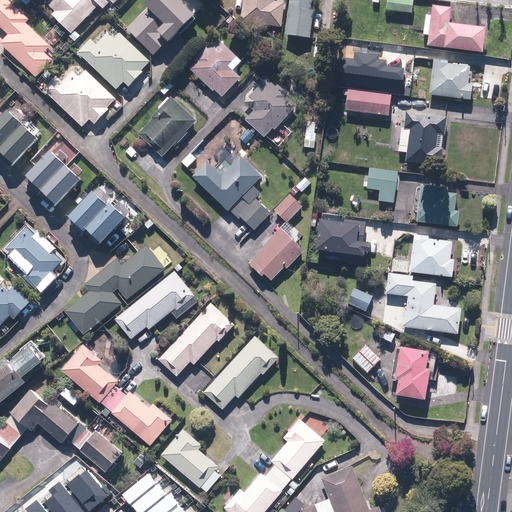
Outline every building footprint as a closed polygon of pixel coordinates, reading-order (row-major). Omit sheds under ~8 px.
[(0,0),(0,17),(13,5),(8,0),(0,0)] [(103,8),(110,0),(53,0),(49,5),(55,11),(52,14),(70,32),(98,4),(103,8)] [(151,0),(147,4),(150,7),(128,28),(154,55),(170,40),(172,42),(198,16),(196,14),(205,5),(199,0),(151,0)] [(275,0),(244,0),(242,23),(283,27),(286,3),(281,3),(275,2),(275,0)] [(313,0),(290,0),(286,34),(311,38),(315,11),(312,10),(313,0)] [(412,0),(387,0),(386,9),(412,12),(412,0)] [(0,26),(2,29),(7,33),(0,40),(0,43),(34,77),(57,55),(26,24),(29,21),(13,5),(0,17),(0,26)] [(453,8),(435,5),(430,46),(485,52),(488,27),(451,23),(453,8)] [(152,62),(122,34),(116,40),(108,33),(98,44),(92,39),(79,53),(123,94),(152,62)] [(326,38),(316,38),(315,57),(325,57),(326,38)] [(243,60),(220,39),(192,69),(214,90),(216,88),(224,95),(242,76),(234,69),(243,60)] [(403,81),(404,68),(386,65),(387,60),(378,59),(379,55),(355,52),(354,59),(343,58),(341,73),(403,81)] [(470,66),(434,60),(429,93),(471,99),(473,83),(468,83),(470,66)] [(117,99),(80,65),(64,83),(57,76),(45,90),(89,130),(117,99)] [(298,104),(267,78),(246,103),(255,110),(247,120),(269,138),(298,104)] [(175,85),(168,79),(160,89),(167,95),(175,85)] [(392,95),(348,89),(345,110),(389,116),(392,95)] [(198,120),(172,96),(137,133),(164,157),(198,120)] [(41,139),(11,111),(0,122),(0,147),(17,164),(41,139)] [(448,118),(407,112),(405,127),(411,128),(406,161),(443,166),(445,149),(437,148),(440,132),(446,133),(448,118)] [(318,117),(310,116),(305,146),(314,147),(318,117)] [(229,141),(194,177),(229,210),(264,174),(229,141)] [(84,178),(53,150),(29,175),(60,204),(84,178)] [(399,172),(371,168),(368,189),(381,191),(379,200),(395,202),(399,172)] [(422,183),(418,221),(459,226),(461,210),(456,210),(458,193),(448,192),(449,186),(422,183)] [(254,188),(233,210),(250,226),(272,204),(254,188)] [(89,232),(91,229),(106,243),(130,218),(113,203),(111,205),(96,190),(72,216),(89,232)] [(304,206),(292,194),(276,210),(289,222),(304,206)] [(324,216),(318,258),(366,264),(368,249),(372,250),(373,241),(365,240),(368,222),(324,216)] [(58,274),(54,271),(64,261),(28,227),(7,249),(30,271),(25,277),(42,292),(58,274)] [(305,249),(282,228),(250,262),(273,284),(305,249)] [(456,239),(414,233),(409,271),(450,277),(456,239)] [(148,245),(124,265),(119,259),(86,284),(91,291),(66,311),(85,334),(123,303),(115,294),(121,289),(128,298),(166,267),(148,245)] [(196,295),(176,270),(116,318),(136,343),(196,295)] [(407,306),(404,326),(459,333),(462,307),(437,304),(439,285),(414,282),(415,276),(390,273),(387,292),(408,295),(407,306)] [(27,307),(26,307),(31,302),(16,286),(10,292),(0,282),(0,323),(6,329),(27,307)] [(373,295),(356,288),(349,303),(367,310),(373,295)] [(238,327),(213,302),(159,358),(178,376),(193,361),(196,364),(204,355),(205,356),(218,344),(220,346),(238,327)] [(381,327),(377,337),(392,343),(397,334),(381,327)] [(280,357),(255,335),(205,392),(230,414),(280,357)] [(382,358),(366,344),(352,358),(368,373),(382,358)] [(8,356),(0,362),(0,403),(28,380),(25,376),(46,360),(33,345),(13,361),(8,356)] [(100,402),(106,407),(120,391),(117,388),(114,385),(117,381),(97,365),(101,360),(82,345),(60,370),(100,403),(100,402)] [(431,350),(404,345),(398,378),(401,379),(399,393),(428,397),(432,368),(428,368),(431,350)] [(33,430),(39,423),(63,442),(79,422),(54,402),(52,405),(32,388),(11,413),(33,430)] [(120,391),(106,407),(112,412),(111,413),(150,446),(172,420),(153,404),(149,409),(129,392),(126,396),(124,394),(120,391)] [(327,441),(301,419),(285,438),(289,442),(273,461),(295,479),(327,441)] [(202,444),(185,429),(163,454),(207,493),(222,476),(216,470),(220,465),(199,447),(202,444)] [(126,453),(98,431),(82,451),(110,473),(126,453)] [(0,437),(0,465),(14,450),(0,437)] [(141,468),(150,458),(143,452),(134,462),(141,468)] [(242,488),(226,507),(231,511),(265,511),(293,480),(276,465),(267,476),(262,472),(246,492),(242,488)] [(331,498),(302,510),(302,511),(382,511),(380,507),(371,511),(364,494),(353,466),(322,478),(331,498)] [(87,471),(87,470),(80,476),(79,475),(67,484),(88,511),(111,492),(104,484),(103,485),(90,469),(87,471)] [(132,506),(158,485),(147,473),(122,494),(132,506)] [(53,496),(44,503),(52,511),(84,511),(59,482),(48,491),(53,496)] [(147,511),(167,496),(158,485),(132,506),(136,511),(147,511)] [(173,511),(180,506),(170,494),(167,496),(147,511),(173,511)] [(48,511),(38,499),(25,509),(27,511),(48,511)]
